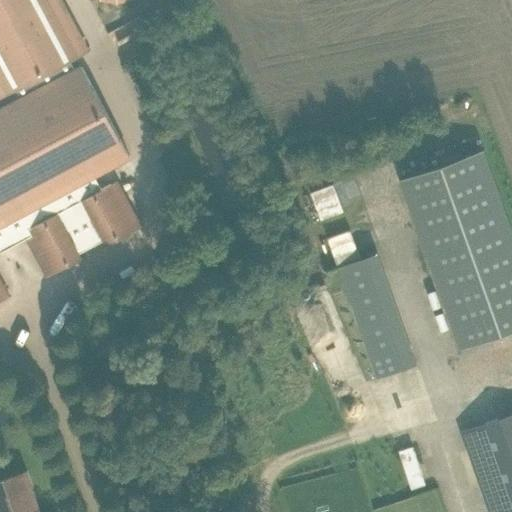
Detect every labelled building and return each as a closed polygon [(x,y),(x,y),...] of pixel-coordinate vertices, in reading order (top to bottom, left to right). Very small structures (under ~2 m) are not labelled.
[(82,52),(54,0),(0,0),(0,92),(1,95),(14,88),(20,98),(74,70),(69,59),(82,52)] [(78,252),(103,239),(105,243),(134,227),(111,183),(101,188),(93,174),(129,156),(81,66),(74,70),(20,98),(0,109),(0,298),(2,297),(0,293),(0,251),(31,235),(51,272),(80,256),(78,252)] [(511,329),(511,232),(482,149),(399,179),(460,348),(511,329)] [(338,192),(313,199),(319,218),(344,211),(338,192)] [(416,364),(407,340),(367,354),(376,378),(416,364)] [(511,511),(511,413),(460,431),(488,511),(511,511)] [(412,446),(398,450),(411,489),(425,484),(412,446)] [(26,471),(0,479),(0,500),(32,490),(26,471)]
